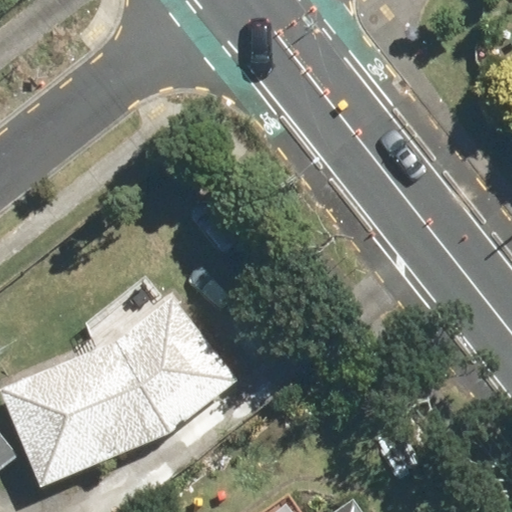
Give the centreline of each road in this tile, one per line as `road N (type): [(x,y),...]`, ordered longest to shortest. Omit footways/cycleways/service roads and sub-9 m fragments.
road 1 (tertiary): [(247,0),(511,335)]
road 2 (residential): [(0,172),(226,0)]
